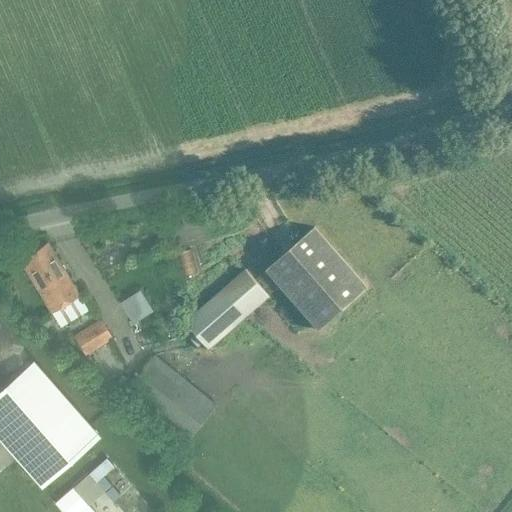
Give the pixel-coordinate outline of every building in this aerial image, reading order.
[(315,226),(266,269),(320,329),(368,287),(315,226)] [(19,260),(52,312),(62,329),(90,311),(47,243),(19,260)] [(208,252),(193,255),(199,281),(214,277),(208,252)] [(212,344),(269,294),(245,267),(188,317),(212,344)] [(140,309),(153,331),(173,319),(159,297),(140,309)] [(86,350),(114,333),(103,315),(75,332),(86,350)] [(152,355),(120,393),(182,444),(214,406),(152,355)] [(32,361),(0,389),(0,439),(42,488),(99,437),(32,361)]
